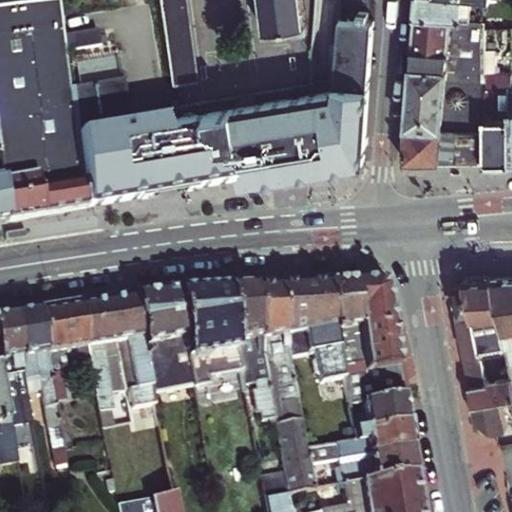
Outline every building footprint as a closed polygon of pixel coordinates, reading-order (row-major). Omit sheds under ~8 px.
[(59,0),(49,0),(18,4),(43,214),(65,210),(86,206),(80,163),(72,94),(71,87),(67,60),(65,37),(59,0)] [(204,77),(192,0),(166,0),(177,80),(204,77)] [(263,0),(267,29),(302,24),(307,23),(304,0),(263,0)] [(417,0),(417,12),(451,13),(478,14),(478,7),(471,6),(471,0),(417,0)] [(43,214),(18,4),(0,6),(0,167),(7,220),(43,214)] [(405,159),(441,158),(451,13),(417,12),(405,159)] [(478,14),(451,13),(441,158),(487,157),(486,70),(486,23),(486,14),(478,14)] [(86,206),(115,201),(174,192),(364,160),(373,29),(342,27),(337,98),(312,103),(186,124),(165,127),(132,132),(126,87),(72,94),(80,163),(86,206)] [(499,71),(486,70),(487,157),(511,157),(511,85),(499,86),(499,71)] [(511,278),(498,280),(511,344),(511,278)] [(472,280),(473,285),(492,389),(474,390),(477,407),(482,407),(511,403),(511,344),(498,280),(472,280)] [(372,348),(365,349),(368,373),(369,380),(378,378),(382,400),(405,396),(400,367),(388,291),(376,282),(363,283),(372,348)] [(372,348),(363,283),(328,285),(346,377),(356,375),(353,351),(365,349),(372,348)] [(328,285),(277,288),(291,354),(308,351),(308,348),(317,346),(324,384),(347,380),(346,377),(328,285)] [(468,355),(474,390),(492,389),(473,285),(460,287),(465,317),(463,317),(470,355),(468,355)] [(252,289),(262,343),(271,342),(277,383),(279,392),(298,389),(291,354),(277,288),(252,289)] [(271,384),(262,343),(252,289),(228,291),(243,371),(246,387),(259,385),(263,408),(275,405),(271,384)] [(228,291),(177,294),(194,380),(243,371),(228,291)] [(194,380),(177,294),(136,296),(150,367),(170,364),(182,418),(188,421),(201,418),(201,414),(196,392),(194,380)] [(150,367),(136,296),(129,297),(109,299),(118,344),(123,366),(134,364),(138,389),(153,386),(150,367)] [(109,299),(79,304),(92,367),(98,397),(101,414),(116,411),(112,394),(102,347),(118,344),(109,299)] [(92,367),(79,304),(39,311),(57,405),(69,402),(63,372),(92,367)] [(13,315),(25,379),(40,376),(55,452),(67,449),(57,405),(39,311),(13,315)] [(15,381),(25,379),(13,315),(0,316),(0,357),(12,417),(21,415),(15,381)] [(262,343),(271,384),(277,383),(271,342),(262,343)] [(102,347),(112,394),(128,391),(123,366),(118,344),(102,347)] [(0,432),(15,429),(13,422),(12,417),(0,357),(0,432)] [(368,373),(359,374),(364,403),(366,403),(382,400),(378,378),(369,380),(368,373)] [(347,380),(350,396),(352,406),(364,403),(359,374),(356,375),(346,377),(347,380)] [(275,405),(279,425),(305,419),(298,389),(279,392),(277,383),(271,384),(275,405)] [(134,409),(157,405),(153,386),(138,389),(130,391),(134,409)] [(216,411),(212,389),(196,392),(201,414),(216,411)] [(337,399),(341,420),(354,417),(352,406),(350,396),(337,399)] [(354,417),(357,432),(409,423),(405,396),(382,400),(366,403),(368,415),(354,417)] [(67,449),(79,447),(69,402),(57,405),(67,449)] [(354,417),(368,415),(366,403),(364,403),(352,406),(354,417)] [(483,418),(490,424),(511,422),(511,403),(482,407),(483,418)] [(279,425),(293,494),(319,490),(317,478),(314,464),(311,451),(305,419),(279,425)] [(511,422),(490,424),(503,434),(511,433),(511,422)] [(409,423),(357,432),(359,443),(369,441),(372,455),(414,449),(412,438),(409,423)] [(340,460),(338,447),(311,451),(314,464),(340,460)] [(418,475),(414,449),(372,455),(373,461),(353,465),(354,472),(342,474),(344,486),(346,486),(418,475)] [(342,474),(317,478),(319,490),(344,486),(342,474)] [(324,511),(424,511),(418,475),(346,486),(349,506),(324,510),(324,511)] [(269,511),(293,511),(290,495),(267,498),(269,511)] [(177,511),(174,496),(152,500),(154,511),(177,511)]
